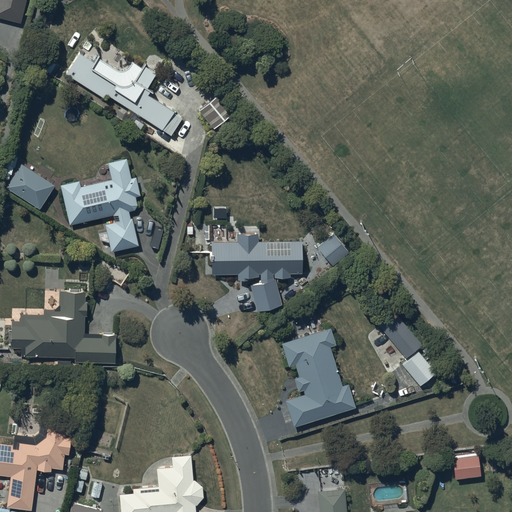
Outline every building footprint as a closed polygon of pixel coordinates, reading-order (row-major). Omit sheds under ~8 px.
[(0,0),(0,15),(22,21),(26,0),(0,0)] [(69,58),(59,52),(50,69),(60,74),(69,58)] [(81,53),(67,73),(105,97),(107,94),(173,134),(184,117),(150,95),(153,90),(150,88),(161,72),(147,64),(145,68),(135,61),(130,69),(129,69),(129,70),(128,70),(128,71),(127,71),(126,71),(126,72),(125,72),(124,72),(123,72),(122,72),(121,72),(120,72),(120,71),(119,71),(118,71),(118,70),(99,58),(96,63),(81,53)] [(233,111),(219,93),(198,110),(213,128),(233,111)] [(80,181),(63,185),(71,223),(115,213),(117,222),(107,224),(112,248),(139,242),(133,216),(131,216),(129,210),(130,210),(131,210),(132,210),(132,209),(133,209),(134,209),(135,208),(136,207),(137,206),(137,205),(138,205),(138,204),(138,203),(138,202),(138,201),(138,200),(138,199),(138,198),(137,197),(137,196),(142,195),(137,177),(133,178),(128,159),(110,164),(114,179),(81,187),(80,181)] [(38,206),(52,182),(19,161),(4,185),(38,206)] [(330,233),(320,243),(318,245),(333,261),(346,249),(330,233)] [(239,240),(214,241),(214,274),(238,273),(238,279),(260,278),(260,273),(262,273),(263,284),(252,286),(257,311),(283,306),(278,279),(274,280),(274,273),(278,273),(278,278),(290,277),(290,272),(305,272),(303,240),(260,242),(260,234),(239,235),(239,240)] [(62,289),(62,305),(62,309),(48,309),(48,312),(23,312),(23,320),(14,320),(14,346),(24,346),(24,356),(77,356),(77,360),(119,361),(120,332),(104,332),(104,335),(88,335),(88,314),(90,314),(90,301),(87,301),(87,289),(62,289)] [(337,344),(332,328),(284,343),(291,366),(298,364),(301,376),(296,378),(300,390),(305,389),(307,394),(288,400),(296,426),(356,407),(349,384),(343,385),(331,346),(337,344)] [(421,350),(404,364),(422,386),(439,372),(421,350)] [(16,444),(0,441),(0,473),(13,475),(9,504),(33,508),(38,468),(53,470),(53,465),(63,467),(65,451),(72,452),(74,436),(67,435),(69,422),(42,418),(41,431),(34,434),(17,432),(16,444)] [(480,453),(454,458),(458,479),(484,475),(480,453)] [(136,491),(122,492),(123,511),(199,511),(199,504),(200,504),(200,503),(201,503),(202,502),(202,501),(203,501),(203,500),(204,499),(204,498),(205,498),(205,497),(205,496),(205,495),(206,494),(206,493),(206,492),(206,491),(206,490),(205,489),(205,488),(205,487),(205,486),(204,486),(204,485),(204,484),(203,483),(202,482),(201,481),(200,480),(199,480),(199,479),(198,479),(196,454),(175,455),(176,465),(160,466),(161,484),(135,486),(136,491)] [(105,483),(96,481),(93,494),(101,497),(105,483)] [(348,511),(347,489),(319,491),(321,511),(348,511)] [(73,501),(70,511),(103,511),(104,508),(73,501)]
